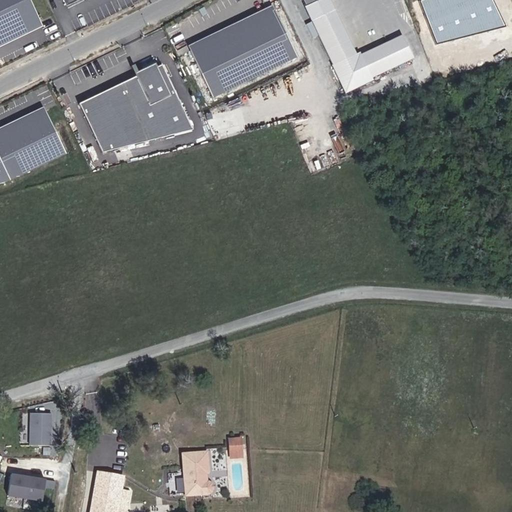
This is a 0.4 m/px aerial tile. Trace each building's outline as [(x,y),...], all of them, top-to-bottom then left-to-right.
[(0,0),(0,39),(41,20),(31,0),(0,0)] [(358,55),(335,9),(312,20),(334,67),(358,55)] [(297,57),(274,10),(189,51),(212,98),(297,57)] [(345,91),(415,57),(403,34),(358,55),(334,67),(345,91)] [(191,128),(160,65),(155,67),(154,64),(133,73),(134,76),(79,103),(104,152),(191,128)] [(0,185),(66,154),(46,112),(0,133),(0,185)] [(29,412),(28,444),(50,445),(51,413),(29,412)] [(242,436),(228,437),(229,458),(243,457),(242,436)] [(207,480),(203,453),(181,455),(187,494),(211,493),(217,488),(217,481),(214,481),(214,480),(207,480)] [(7,472),(3,495),(44,502),(47,488),(53,489),(55,481),(7,472)] [(97,473),(89,511),(113,511),(120,477),(97,473)]
